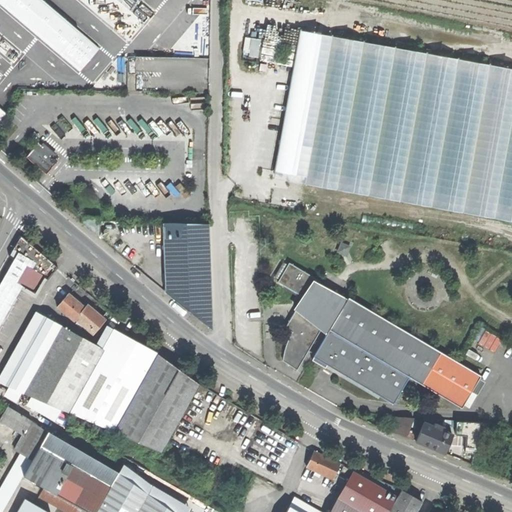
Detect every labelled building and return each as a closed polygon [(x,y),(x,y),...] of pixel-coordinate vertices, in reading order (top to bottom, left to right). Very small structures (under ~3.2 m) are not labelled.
[(485,47),(490,53),(496,42),(511,40),(511,0),(510,0),(506,3),(508,5),(495,6),(494,0),(379,0),(381,12),(370,13),(377,3),(375,1),(358,27),(361,47),(384,44),(387,65),(417,61),(416,50),(455,46),(455,44),(469,61),(485,47)] [(353,48),(352,16),(328,17),(319,18),(320,28),(310,29),(311,45),(331,44),(332,58),(339,58),(339,49),(353,48)] [(52,167),(59,160),(38,142),(37,143),(26,156),(44,172),(46,174),(52,167)] [(82,222),(100,235),(99,221),(99,217),(82,217),(82,222)] [(209,223),(163,222),(164,272),(165,290),(165,291),(211,329),(213,330),(209,223)] [(0,279),(0,318),(30,266),(46,277),(56,266),(20,235),(12,248),(16,251),(0,279)] [(342,243),(337,251),(347,256),(351,248),(342,243)] [(290,366),(297,370),(324,324),(331,328),(313,359),(327,367),(329,364),(395,403),(411,376),(464,407),(482,376),(349,297),(347,301),(319,284),(321,281),(289,262),(277,281),(303,296),(285,328),(292,332),(287,345),(285,352),(283,357),(283,362),(290,366)] [(73,318),(92,333),(104,318),(86,303),(84,306),(77,300),(67,292),(55,306),(72,320),(73,318)] [(2,368),(0,371),(0,381),(65,410),(101,348),(42,315),(10,371),(2,368)] [(116,324),(112,330),(123,336),(126,329),(116,324)] [(112,330),(101,348),(65,410),(159,450),(197,384),(156,354),(123,336),(112,330)] [(0,511),(7,501),(22,473),(42,484),(82,507),(89,511),(171,511),(117,471),(46,431),(23,415),(6,405),(0,415),(0,421),(21,434),(14,447),(21,451),(0,487),(0,511)] [(387,428),(391,430),(397,417),(392,417),(387,428)] [(397,417),(391,430),(414,439),(416,433),(409,430),(414,418),(397,417)] [(481,422),(452,421),(452,426),(456,427),(457,434),(468,435),(465,461),(473,464),(476,449),(484,452),(491,423),(481,422)] [(425,423),(417,440),(429,445),(450,454),(456,436),(444,431),(445,428),(435,424),(434,426),(425,423)] [(306,466),(332,478),(339,462),(326,456),(314,450),(306,466)] [(416,511),(423,501),(400,489),(401,488),(354,469),(353,470),(345,465),(342,470),(350,475),(329,511),(324,511),(296,495),(286,511),(416,511)] [(73,511),(79,511),(82,507),(42,484),(38,491),(55,501),(73,511)] [(7,511),(12,504),(7,501),(0,511),(7,511)]
